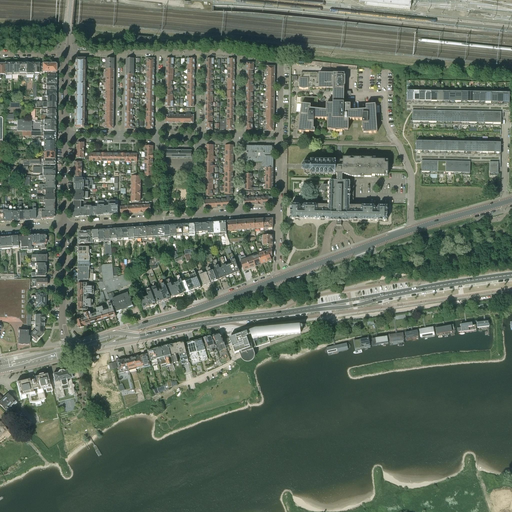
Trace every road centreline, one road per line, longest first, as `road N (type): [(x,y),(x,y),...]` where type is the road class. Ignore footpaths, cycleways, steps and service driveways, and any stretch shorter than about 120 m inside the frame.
road 1 (tertiary): [(117,334),(409,230)]
road 2 (residential): [(511,296),(329,320)]
road 3 (primary): [(304,309),(159,332)]
road 4 (primary): [(511,275),(391,294)]
